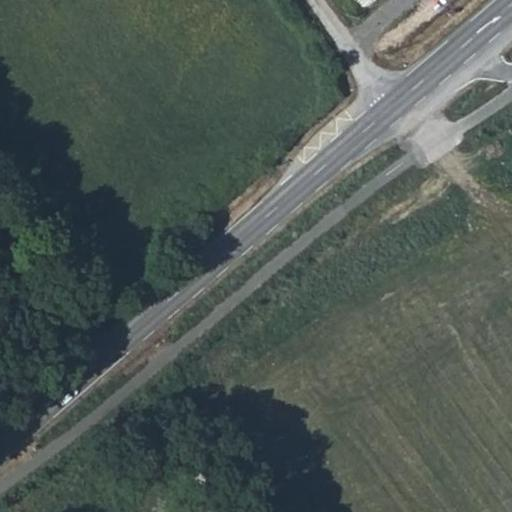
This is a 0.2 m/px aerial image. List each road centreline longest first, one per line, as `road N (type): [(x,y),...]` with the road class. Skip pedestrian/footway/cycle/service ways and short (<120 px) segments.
road 1 (secondary): [(392,107),(0,446)]
road 2 (secondary): [(511,3),(392,107)]
road 3 (unclassified): [(392,107),(312,0)]
